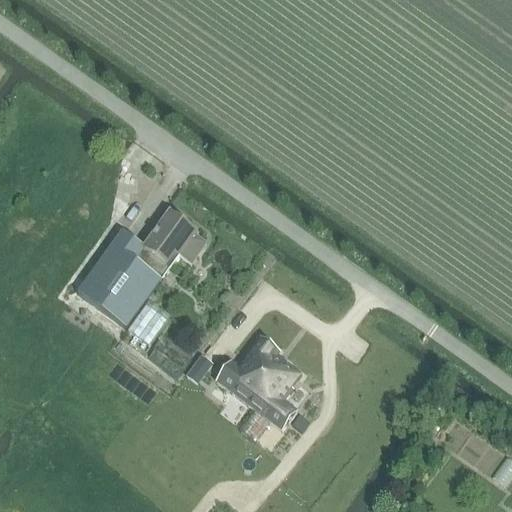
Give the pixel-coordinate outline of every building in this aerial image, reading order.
[(178,261),(195,238),(168,218),(144,251),(126,238),(141,215),(96,182),(16,293),(64,326),(73,312),(117,345),(178,261)] [(285,348),(304,324),(306,321),(280,301),(257,333),(250,327),(235,347),(228,356),(245,369),(252,359),(272,375),(290,352),(285,348)] [(149,305),(128,333),(149,348),(170,320),(149,305)] [(290,352),(272,375),(307,401),(322,381),(309,372),(319,358),(317,357),(327,344),(308,329),(309,328),(304,324),(285,348),(290,352)] [(192,371),(204,380),(213,368),(201,360),(192,371)] [(270,426),(255,415),(240,435),(255,446),(270,426)]
